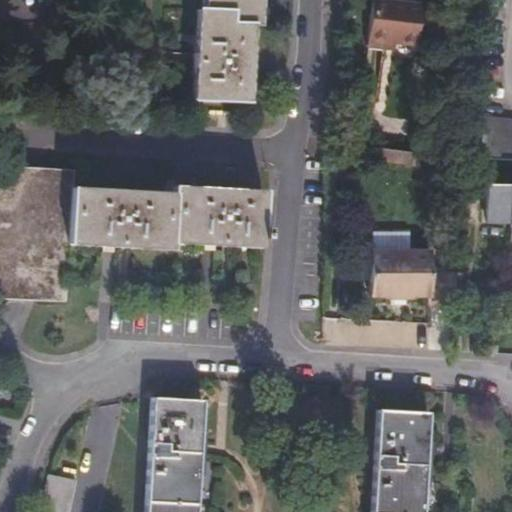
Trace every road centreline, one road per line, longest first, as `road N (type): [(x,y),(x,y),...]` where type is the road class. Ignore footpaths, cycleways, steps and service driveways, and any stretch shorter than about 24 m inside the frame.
road 1 (residential): [(270,368),(137,358),(75,379),(32,422),(2,511)]
road 2 (residential): [(12,139),(282,156)]
road 3 (residential): [(511,370),(270,368)]
road 4 (residential): [(270,368),(282,156)]
road 5 (residential): [(282,156),(301,56),(302,0)]
